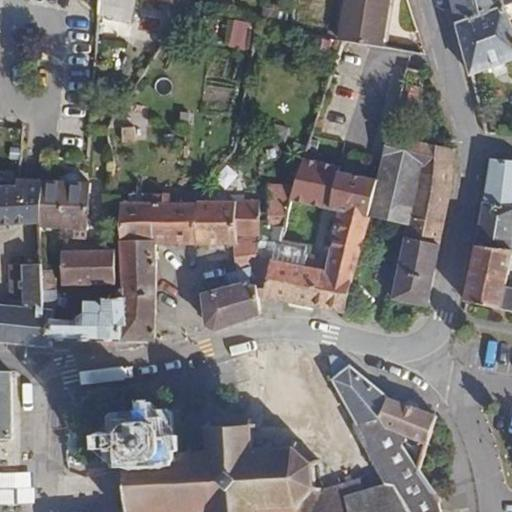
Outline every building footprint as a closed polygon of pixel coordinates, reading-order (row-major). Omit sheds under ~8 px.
[(135,19),(140,0),(102,0),(102,10),(135,19)] [(383,46),(392,0),(345,0),(345,6),(348,8),(344,40),(347,40),(383,46)] [(511,0),(452,0),(473,75),(511,61),(511,0)] [(251,24),(235,20),(229,47),(245,51),(251,24)] [(333,38),(316,34),(312,56),(329,59),(333,38)] [(414,109),(419,90),(406,86),(400,106),(414,109)] [(142,125),(128,125),(128,136),(143,136),(142,125)] [(276,125),(271,139),(285,144),(290,129),(276,125)] [(455,186),(456,148),(392,136),(387,158),(422,165),(410,227),(395,298),(429,306),(455,186)] [(106,245),(124,246),(125,287),(78,319),(57,319),(59,304),(58,270),(44,269),(43,263),(29,263),(11,263),(11,306),(0,304),(0,226),(17,226),(29,226),(73,228),(90,229),(92,186),(87,185),(61,183),(41,181),(21,179),(20,185),(0,186),(0,342),(29,344),(53,346),(54,339),(158,340),(158,243),(237,244),(239,271),(230,274),(232,289),(207,296),(210,323),(216,328),(263,313),(261,297),(314,307),(347,313),(372,218),(381,183),(345,174),(347,168),(307,157),(294,197),(293,199),(344,213),(328,271),(322,269),(323,265),(292,258),(291,264),(259,258),(260,252),(276,253),(277,242),(261,241),(264,203),(249,203),(228,202),(172,202),(172,195),(152,194),(151,203),(124,203),(123,225),(124,242),(107,241),(106,245)] [(410,227),(422,165),(387,158),(381,183),(372,218),(410,227)] [(511,250),(511,160),(494,159),(478,246),(511,250)] [(83,181),(80,177),(70,176),(66,179),(62,178),(61,183),(87,185),(88,181),(83,181)] [(290,211),(293,199),(294,197),(276,191),(275,197),(275,207),(290,211)] [(286,228),(290,211),(275,207),(275,197),(270,197),(270,203),(271,224),(286,228)] [(90,240),(90,229),(73,228),(73,238),(90,240)] [(119,285),(118,251),(106,251),(101,251),(101,240),(90,240),(73,238),(69,243),(69,250),(64,249),(64,270),(64,284),(119,285)] [(509,288),(511,270),(511,250),(478,246),(468,301),(505,310),(509,288)] [(393,485),(408,511),(443,511),(438,500),(419,463),(398,438),(401,434),(426,442),(435,414),(390,398),(353,367),(342,358),(332,355),(337,381),(393,485)] [(0,439),(14,440),(15,373),(0,373),(0,439)] [(318,485),(316,466),(323,464),(321,458),(315,460),(300,447),(303,441),(297,438),(293,445),(276,446),(276,439),(268,440),(269,446),(258,447),(257,431),(264,430),(264,426),(263,422),(256,422),(256,418),(250,418),(250,423),(214,425),(214,420),(208,420),(208,426),(204,426),(204,431),(209,431),(210,449),(197,449),(196,444),(190,445),(191,450),(178,450),(178,446),(173,446),(164,441),(164,430),(170,429),(170,422),(163,423),(162,415),(159,415),(146,416),(146,424),(126,425),(118,426),(118,432),(125,431),(127,454),(119,455),(119,461),(127,460),(130,506),(130,511),(123,511),(122,511),(303,511),(303,508),(312,495),(322,487),(318,485)] [(146,424),(146,416),(125,417),(126,425),(146,424)] [(373,511),(368,493),(364,480),(325,491),(324,488),(322,487),(312,495),(303,508),(303,511),(373,511)] [(408,511),(393,485),(368,493),(373,511),(408,511)]
